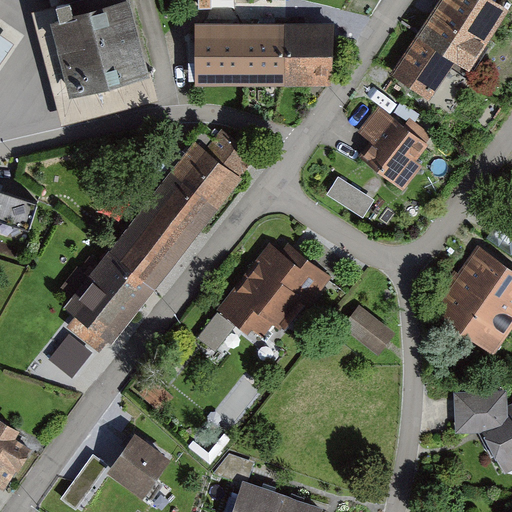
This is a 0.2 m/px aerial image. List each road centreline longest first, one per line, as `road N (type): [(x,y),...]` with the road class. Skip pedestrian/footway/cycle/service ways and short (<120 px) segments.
road 1 (residential): [(18,511),(271,183)]
road 2 (residential): [(398,261),(414,325),(414,411),(396,511)]
road 3 (residential): [(298,149),(397,0)]
road 4 (residential): [(0,154),(174,114)]
road 5 (residential): [(398,261),(432,243),(511,134)]
road 6 (residential): [(271,183),(358,245),(398,261)]
road 7 (residential): [(298,149),(260,125),(174,114)]
